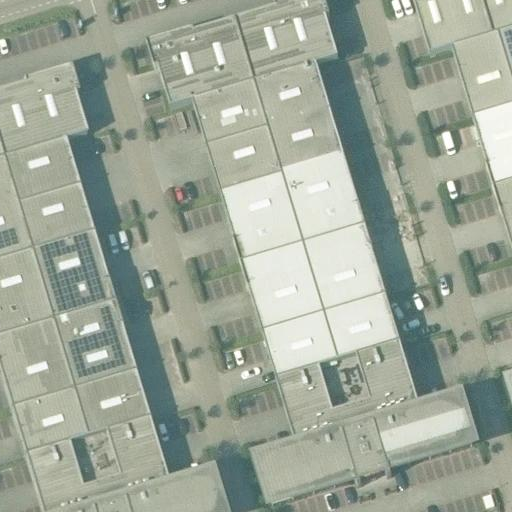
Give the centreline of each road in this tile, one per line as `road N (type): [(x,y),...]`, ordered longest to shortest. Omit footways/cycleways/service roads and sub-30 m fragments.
road 1 (unclassified): [(244,511),(89,0)]
road 2 (unclassified): [(511,475),(364,0)]
